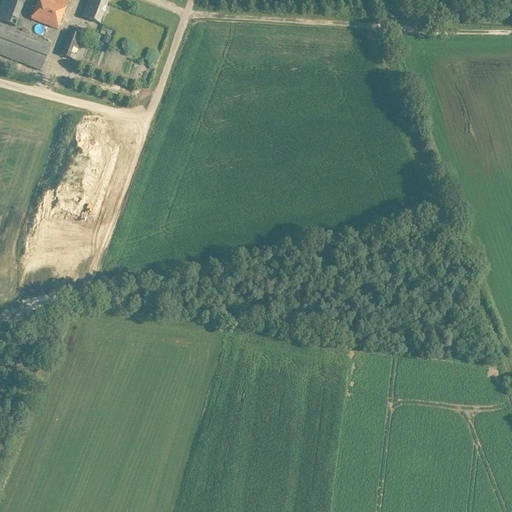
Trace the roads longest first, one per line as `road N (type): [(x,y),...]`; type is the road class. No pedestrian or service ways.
road 1 (track): [(511,380),(373,26),(188,12)]
road 2 (unclassified): [(145,121),(77,303)]
road 3 (unclassified): [(0,82),(145,121)]
road 4 (unclassified): [(145,121),(192,0)]
